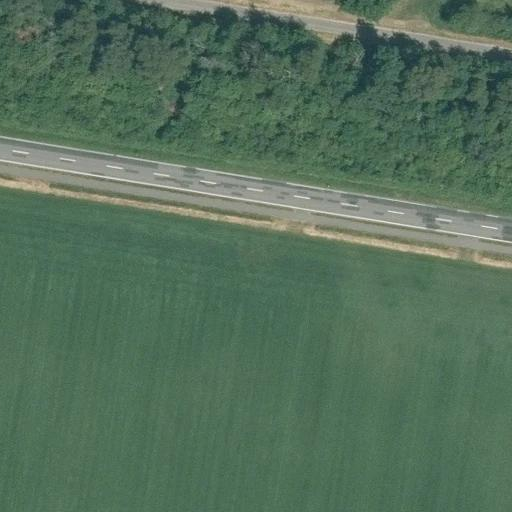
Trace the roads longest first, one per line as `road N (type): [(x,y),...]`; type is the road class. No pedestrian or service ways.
road 1 (tertiary): [(0,142),(511,225)]
road 2 (unclassified): [(511,52),(185,0)]
